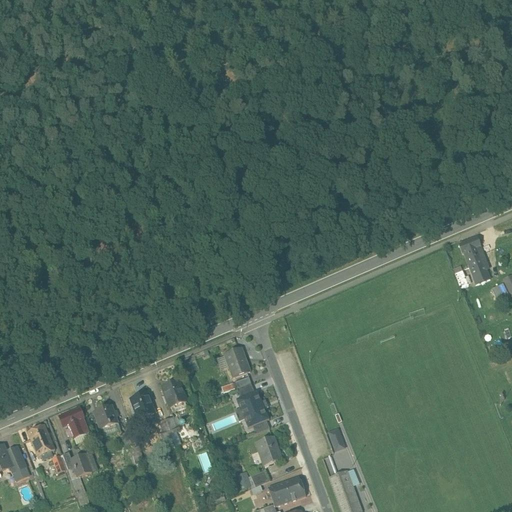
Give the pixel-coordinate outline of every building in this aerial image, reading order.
[(477,239),(459,246),(462,255),(464,255),(476,287),(490,281),(478,249),(481,248),(477,239)] [(463,273),(456,276),(461,290),(469,287),(463,273)] [(503,283),(498,285),(502,294),(507,292),(503,283)] [(242,349),(224,356),(233,380),(250,374),(242,349)] [(249,379),(235,384),(237,390),(251,385),(249,379)] [(179,383),(162,389),(170,410),(187,404),(179,383)] [(257,392),(236,401),(248,429),(269,420),(257,392)] [(147,394),(131,401),(138,422),(155,416),(147,394)] [(111,408),(94,414),(101,431),(119,425),(114,413),(113,413),(111,408)] [(80,411),(60,419),(64,428),(67,435),(70,433),(73,440),(86,435),(80,421),(84,420),(80,411)] [(172,420),(166,422),(169,431),(176,429),(172,420)] [(166,422),(160,425),(163,434),(169,431),(166,422)] [(45,427),(28,434),(38,459),(55,452),(45,427)] [(176,429),(169,431),(174,443),(179,442),(176,434),(180,432),(179,428),(176,429)] [(335,453),(346,449),(338,429),(327,433),(335,453)] [(163,434),(160,435),(162,439),(163,439),(167,450),(176,447),(174,443),(169,431),(163,434)] [(133,433),(122,437),(126,448),(137,444),(133,433)] [(274,439),(256,446),(264,467),(281,461),(274,439)] [(0,450),(0,473),(11,468),(5,455),(3,456),(0,450)] [(17,450),(5,455),(11,468),(13,474),(25,469),(17,450)] [(69,455),(63,457),(68,472),(74,470),(71,461),(69,455)] [(71,461),(74,470),(78,480),(92,475),(85,456),(71,461)] [(60,458),(53,461),(58,475),(65,473),(60,458)] [(39,470),(33,472),(37,482),(42,480),(39,470)] [(266,472),(251,478),(256,489),(270,483),(266,472)] [(360,511),(353,491),(347,473),(330,479),(341,511),(360,511)] [(299,479),(268,490),(274,507),(275,509),(306,498),(299,479)] [(86,496),(78,499),(81,507),(89,504),(86,496)]
